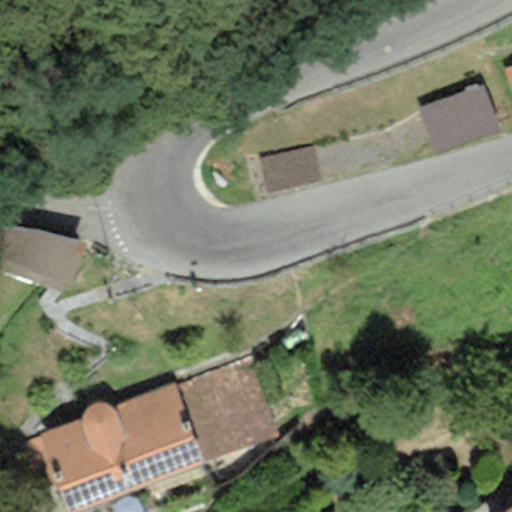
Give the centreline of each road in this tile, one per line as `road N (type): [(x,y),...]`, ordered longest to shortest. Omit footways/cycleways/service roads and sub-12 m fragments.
road 1 (tertiary): [(153,208),(157,158),(198,115),(485,0)]
road 2 (tertiary): [(511,157),(302,225),(215,242),(184,237),(153,208)]
road 3 (unclassified): [(153,208),(0,205)]
